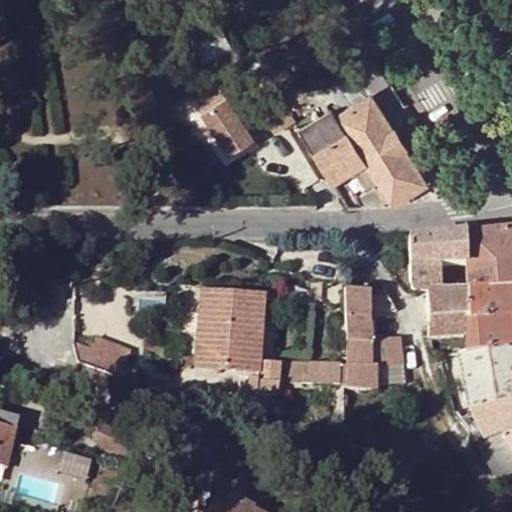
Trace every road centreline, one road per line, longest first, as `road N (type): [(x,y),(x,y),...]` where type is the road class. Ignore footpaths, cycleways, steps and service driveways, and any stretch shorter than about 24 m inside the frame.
road 1 (tertiary): [(511,206),(348,221),(0,232)]
road 2 (residential): [(195,453),(56,367),(33,338)]
road 3 (secondary): [(411,0),(511,154)]
